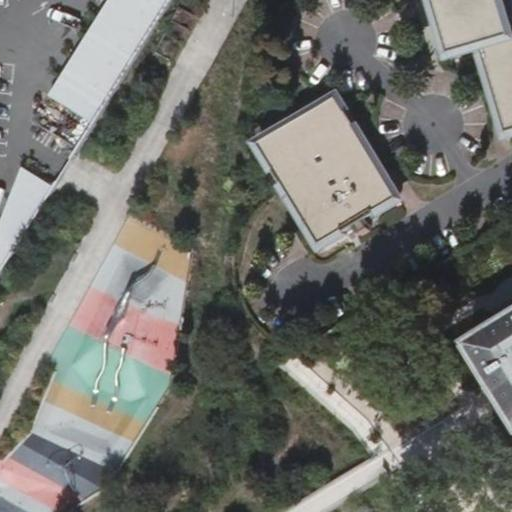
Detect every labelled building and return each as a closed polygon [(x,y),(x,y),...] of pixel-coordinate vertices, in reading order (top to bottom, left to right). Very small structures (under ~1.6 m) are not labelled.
[(112,0),(51,98),(93,125),(171,0),(112,0)] [(454,64),(483,56),(508,139),(511,138),(511,0),(427,0),(428,0),(437,0),(440,5),(435,7),(454,64)] [(261,149),(323,252),(347,237),(345,232),(352,228),(358,238),(364,239),(371,235),(372,230),(366,221),(375,215),(378,219),(402,204),(340,101),(261,149)] [(0,230),(0,278),(56,189),(24,169),(1,230),(0,230)] [(176,364),(190,250),(133,221),(125,235),(139,237),(147,241),(141,254),(148,258),(132,290),(130,302),(107,347),(86,344),(76,339),(49,336),(102,363),(57,358),(55,378),(50,388),(47,407),(69,409),(65,443),(110,466),(123,467),(176,364)] [(511,310),(501,317),(509,329),(473,351),(511,412),(511,310)]
